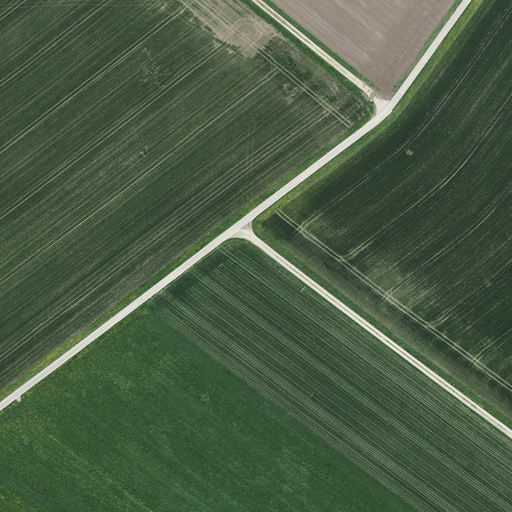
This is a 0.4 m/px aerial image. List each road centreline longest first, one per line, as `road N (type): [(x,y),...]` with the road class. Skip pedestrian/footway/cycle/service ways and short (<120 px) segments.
road 1 (track): [(468,0),(388,110),(0,407)]
road 2 (track): [(239,226),(511,434)]
road 3 (track): [(388,110),(252,0)]
